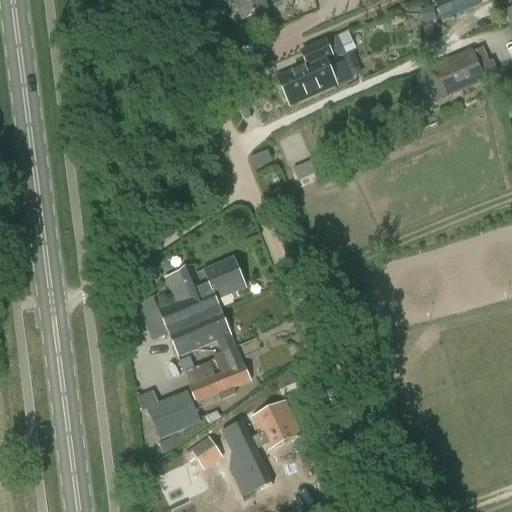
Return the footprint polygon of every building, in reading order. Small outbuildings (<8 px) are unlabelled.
[(283,4),(281,0),(233,0),(243,22),(267,12),(266,11),(283,4)] [(459,0),(465,12),(480,6),(477,0),(459,0)] [(355,53),(348,35),(330,42),(338,60),(355,53)] [(306,66),(278,79),(291,107),(337,86),(325,60),(333,57),(326,41),(301,53),(306,66)] [(436,68),(448,97),(484,82),(483,81),(498,75),(492,62),(488,63),(487,60),(482,49),(472,54),(472,53),(436,68)] [(256,157),(259,168),(279,162),(276,151),(256,157)] [(330,153),(290,169),(297,188),(337,172),(330,153)] [(169,334),(223,312),(218,301),(246,290),(234,261),(197,276),(194,268),(178,274),(189,300),(160,312),(169,334)] [(223,312),(169,334),(179,358),(218,342),(231,372),(190,388),(197,404),(252,382),(223,312)] [(160,443),(201,425),(187,394),(147,411),(160,443)] [(270,450),(301,437),(286,403),(255,417),(270,450)] [(205,472),(223,459),(209,439),(185,455),(190,465),(195,462),(205,472)]
